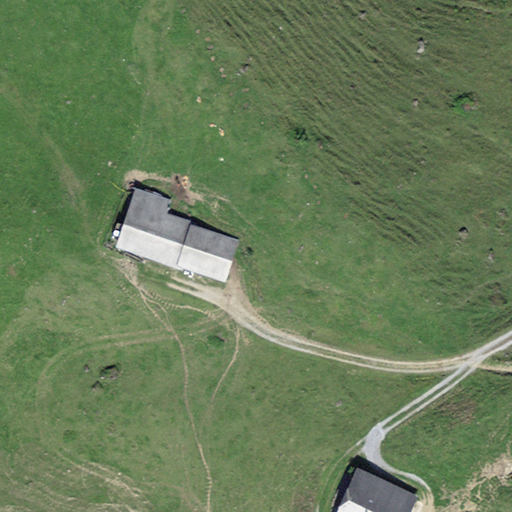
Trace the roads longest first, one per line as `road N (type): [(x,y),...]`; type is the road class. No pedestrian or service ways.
road 1 (track): [(228,306),(258,333),(404,370),(494,360)]
road 2 (track): [(367,449),(511,348)]
road 3 (track): [(81,211),(0,88)]
